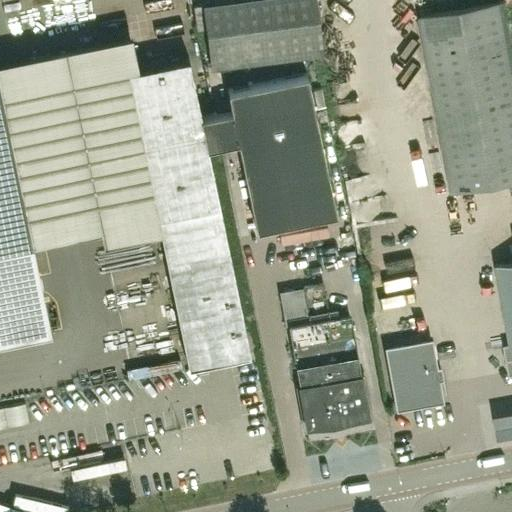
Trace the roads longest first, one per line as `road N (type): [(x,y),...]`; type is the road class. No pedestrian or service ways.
road 1 (unclassified): [(387,486),(511,462)]
road 2 (unclassified): [(265,511),(387,486)]
